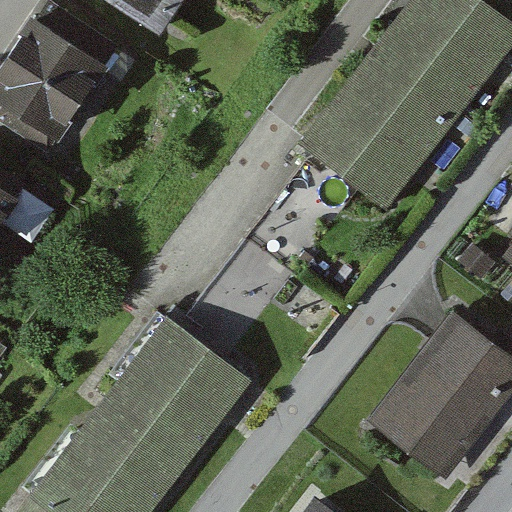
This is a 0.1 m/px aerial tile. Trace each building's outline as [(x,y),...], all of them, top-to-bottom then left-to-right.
[(511,61),(511,17),(489,0),(415,0),(306,144),(320,154),(193,321),(174,306),(30,496),(50,511),(151,511),(250,382),(226,364),(361,188),(396,214),(511,61)] [(99,0),(163,43),(191,0),(99,0)] [(105,65),(37,23),(0,81),(0,114),(53,148),(105,65)] [(0,232),(21,201),(0,187),(0,232)] [(511,394),(511,359),(460,320),(381,424),(450,476),(511,394)] [(338,511),(315,493),(299,511),(338,511)]
